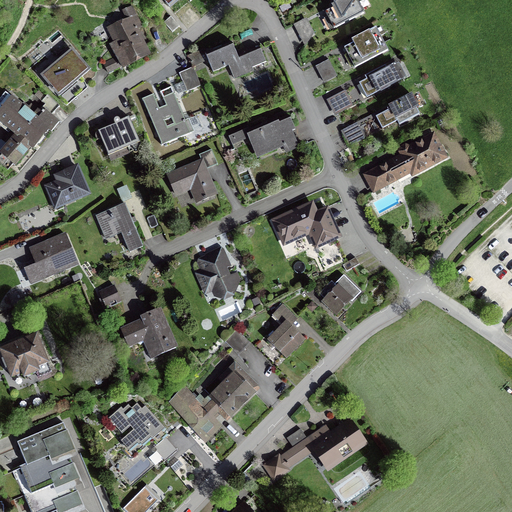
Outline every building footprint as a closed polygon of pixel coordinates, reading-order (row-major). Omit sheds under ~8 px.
[(333,8),(325,12),(327,17),(324,19),(330,30),(333,28),(334,28),(364,13),(357,0),(338,0),(333,3),(334,4),(331,5),(333,8)] [(115,57),(103,63),(107,73),(121,67),(122,70),(152,56),(139,29),(143,27),(133,5),(122,10),(126,19),(107,28),(113,42),(109,44),(115,57)] [(314,33),(307,18),(293,24),(305,47),(314,33)] [(353,43),(344,48),(355,68),(388,50),(376,27),(351,40),(353,43)] [(205,48),(188,55),(193,67),(208,61),(213,72),(228,66),(234,79),(254,71),(252,67),(266,62),(261,49),(239,59),(233,45),(208,56),(205,48)] [(91,70),(72,48),(40,75),(59,98),(91,70)] [(338,76),(329,59),(315,66),(324,83),(338,76)] [(366,80),(359,83),(360,85),(356,86),(362,100),(366,98),(367,99),(404,80),(403,79),(407,77),(399,63),(396,65),(396,64),(387,68),(386,66),(365,76),(366,80)] [(193,67),(179,73),(183,82),(175,85),(178,94),(187,91),(201,85),(193,67)] [(161,94),(161,93),(166,105),(159,108),(154,94),(142,99),(143,101),(162,145),(194,131),(193,128),(201,125),(197,116),(189,119),(186,120),(172,87),(160,92),(161,94)] [(346,90),(326,100),(335,116),(354,106),(346,90)] [(0,153),(16,167),(31,149),(33,150),(36,146),(49,131),(51,133),(60,122),(45,110),(44,110),(41,108),(40,110),(31,103),(29,106),(24,102),(22,104),(12,95),(11,96),(6,91),(0,98),(0,127),(7,133),(8,132),(9,133),(10,131),(14,135),(7,143),(0,151),(0,153)] [(45,97),(38,91),(34,95),(53,113),(60,106),(47,95),(45,97)] [(390,109),(375,117),(382,130),(397,122),(399,125),(420,114),(417,108),(425,104),(419,92),(413,95),(412,93),(388,106),(390,109)] [(115,124),(98,131),(98,132),(95,133),(98,139),(101,138),(111,162),(129,154),(127,148),(140,142),(129,117),(120,121),(119,116),(113,119),(115,124)] [(248,128),(229,137),(232,145),(248,139),(257,158),(283,147),(286,154),(300,148),(292,131),(296,130),(291,118),(279,123),(279,121),(251,133),(248,128)] [(365,139),(357,123),(341,131),(349,147),(365,139)] [(362,175),(373,194),(410,174),(412,178),(449,158),(434,131),(409,145),(408,143),(396,149),(400,155),(362,175)] [(201,159),(166,174),(175,196),(190,190),(196,204),(218,195),(208,169),(218,164),(212,149),(199,155),(201,159)] [(56,181),(44,186),(55,211),(91,195),(78,164),(53,175),(56,181)] [(117,189),(123,203),(132,199),(127,185),(117,189)] [(271,219),(283,247),(309,236),(315,250),(343,238),(328,206),(318,211),(313,200),(271,219)] [(125,204),(96,215),(105,240),(121,233),(129,253),(143,247),(133,223),(137,222),(135,217),(131,218),(125,204)] [(79,266),(66,233),(29,248),(35,264),(24,269),(31,285),(79,266)] [(198,259),(197,263),(200,268),(196,270),(195,273),(204,295),(212,292),(214,297),(224,301),(235,296),(241,279),(237,272),(231,275),(227,268),(232,266),(224,248),(221,247),(205,254),(205,256),(198,259)] [(360,264),(356,258),(343,265),(347,271),(360,264)] [(331,291),(321,302),(336,316),(351,301),(352,302),(362,292),(344,275),(335,284),(332,281),(326,287),(331,291)] [(114,285),(99,292),(102,298),(99,300),(104,309),(106,308),(107,310),(122,303),(114,285)] [(318,307),(312,301),(307,307),(312,313),(318,307)] [(298,319),(283,304),(282,305),(281,304),(276,309),(277,310),(272,315),(282,325),(267,340),(287,359),(306,339),(292,326),(298,319)] [(141,320),(120,329),(128,348),(143,342),(150,359),(178,347),(161,308),(140,317),(141,320)] [(250,343),(237,330),(225,342),(238,355),(250,343)] [(50,364),(37,334),(0,348),(0,353),(3,360),(2,360),(6,370),(7,370),(11,380),(22,375),(23,379),(41,372),(39,368),(50,364)] [(222,418),(227,423),(230,419),(231,419),(257,393),(256,392),(260,388),(235,362),(217,379),(222,384),(210,395),(204,389),(197,396),(194,393),(193,394),(185,386),(167,403),(206,443),(223,426),(217,421),(216,419),(220,416),(222,418)] [(110,388),(121,384),(119,378),(108,382),(110,388)] [(122,407),(107,420),(114,428),(115,426),(121,434),(130,427),(133,430),(121,441),(130,452),(139,445),(141,444),(144,447),(165,429),(145,406),(142,409),(137,403),(132,408),(129,404),(123,409),(122,407)] [(369,444),(350,418),(330,432),(326,425),(307,438),(301,429),(286,438),(293,447),(281,456),(279,454),(262,465),(274,482),(291,471),(289,469),(314,452),(327,472),(369,444)] [(64,423),(17,442),(26,464),(19,466),(30,493),(24,495),(30,511),(78,511),(76,508),(83,505),(75,486),(73,482),(79,479),(70,457),(68,453),(75,451),(68,435),(64,423)] [(167,460),(177,451),(165,438),(155,448),(167,460)] [(163,471),(171,481),(176,477),(168,466),(163,471)] [(124,509),(126,511),(147,511),(158,501),(145,488),(124,509)] [(254,511),(244,501),(232,511),(254,511)]
